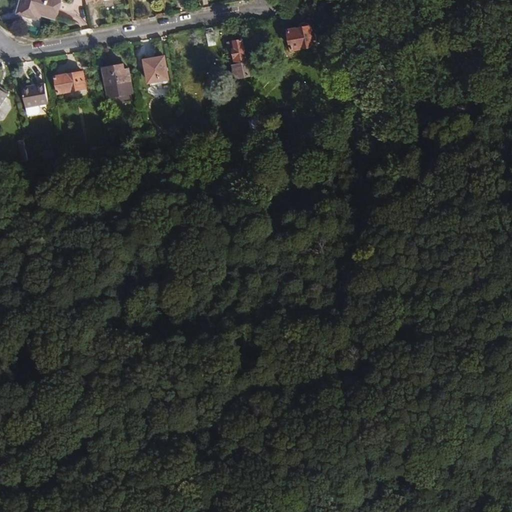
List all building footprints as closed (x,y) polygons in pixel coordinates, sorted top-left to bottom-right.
[(54,19),(59,0),(20,0),(16,13),(39,21),(40,16),(54,19)] [(314,46),(310,25),(287,29),(291,50),(314,46)] [(215,45),(213,32),(206,34),(208,46),(215,45)] [(249,75),(241,38),(227,42),(234,78),(249,75)] [(169,79),(165,55),(143,59),(147,83),(169,79)] [(133,93),(129,68),(124,68),(123,63),(102,67),(108,97),(133,93)] [(86,89),(83,71),(54,75),(57,94),(86,89)] [(48,103),(44,83),(21,87),(25,106),(26,107),(27,115),(29,115),(38,114),(39,112),(38,105),(48,103)] [(0,104),(8,92),(0,87),(0,104)] [(27,161),(23,140),(18,140),(21,161),(27,161)] [(56,157),(55,149),(42,150),(43,158),(56,157)]
